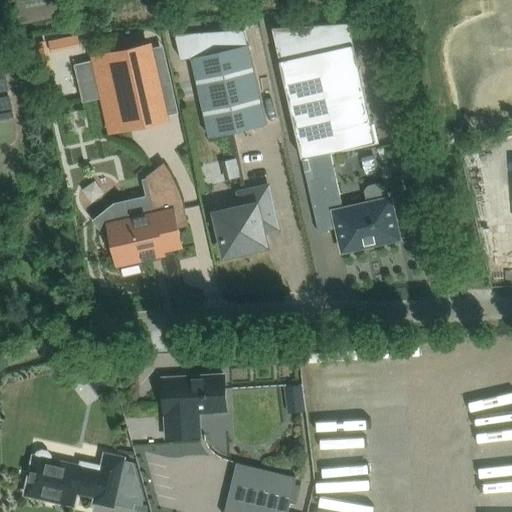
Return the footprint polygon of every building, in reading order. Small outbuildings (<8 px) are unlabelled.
[(349,22),(273,27),(280,60),(319,232),(338,228),(343,250),(398,238),(390,199),(388,199),(385,186),(381,184),(369,187),(366,190),(369,203),(343,209),(330,152),(376,141),(354,44),(349,22)] [(175,33),(181,59),(191,57),(209,137),(267,124),(249,43),(247,44),(244,29),(175,33)] [(93,62),(77,66),(84,100),(100,96),(109,134),(170,121),(153,42),(91,55),(93,62)] [(238,171),(254,168),(250,150),(234,154),(238,171)] [(114,202),(92,220),(108,240),(113,238),(119,263),(121,263),(124,276),(140,272),(138,259),(163,253),(162,249),(181,245),(173,211),(183,209),(181,201),(178,192),(175,184),(171,176),(165,162),(147,175),(148,178),(142,179),(146,195),(114,202)] [(277,228),(276,226),(274,214),(267,187),(245,192),(248,206),(215,214),(225,254),(266,245),(263,231),(277,228)] [(346,359),(328,360),(329,381),(347,380),(346,359)] [(86,381),(98,396),(112,385),(100,370),(86,381)] [(166,414),(167,438),(199,436),(198,412),(226,410),(225,375),(163,378),(165,414),(166,414)] [(57,499),(57,501),(74,505),(77,491),(96,496),(95,502),(113,506),(124,458),(105,454),(102,467),(82,463),(81,467),(51,460),(51,455),(47,451),(43,450),(38,452),(35,457),(34,456),(26,494),(45,498),(46,496),(57,499)] [(237,462),(224,511),(288,511),(297,477),(237,462)]
